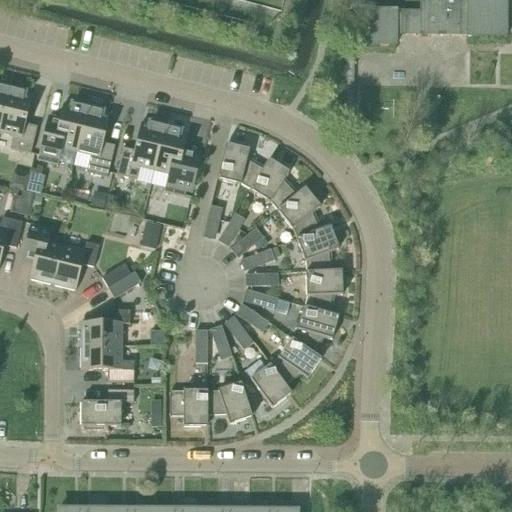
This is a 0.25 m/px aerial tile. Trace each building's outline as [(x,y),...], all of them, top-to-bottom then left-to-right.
[(505,36),(506,1),(470,1),(469,0),(445,0),(445,2),(421,2),(421,13),(395,12),(395,11),(358,10),(357,46),(395,46),(395,34),(468,34),(467,36),(505,36)] [(353,46),(343,46),(342,125),(352,125),(353,46)] [(0,127),(9,90),(0,87),(0,127)] [(9,90),(0,127),(0,134),(13,138),(9,150),(30,155),(37,128),(25,125),(32,98),(24,96),(24,94),(9,90)] [(63,105),(59,120),(56,133),(44,130),(37,162),(57,167),(61,150),(76,153),(87,109),(72,106),(71,107),(63,105)] [(87,109),(76,153),(90,157),(86,174),(106,179),(114,147),(102,144),(109,117),(101,115),(102,113),(87,109)] [(48,117),(44,130),(56,133),(59,120),(48,117)] [(140,169),(154,172),(165,129),(150,125),(149,127),(141,125),(134,152),(123,149),(116,176),(137,181),(140,169)] [(165,129),(154,172),(168,176),(164,193),(185,198),(192,167),(181,164),(188,136),(179,134),(180,132),(165,129)] [(217,180),(240,186),(240,185),(250,191),(263,171),(246,161),(249,151),(232,147),(231,149),(225,147),(217,180)] [(250,191),(249,191),(270,204),(277,212),(296,197),(296,196),(283,183),(289,174),(274,164),(273,166),(267,163),(263,171),(250,191)] [(12,172),(9,189),(25,192),(28,175),(12,172)] [(28,180),(26,192),(40,195),(42,183),(28,180)] [(277,212),(276,212),(292,231),(293,230),(296,240),(297,241),(319,232),(312,215),(320,208),(309,194),(307,195),(303,191),(296,196),(296,197),(277,212)] [(91,196),(88,208),(102,211),(105,199),(91,196)] [(107,196),(103,212),(114,214),(118,199),(107,196)] [(34,197),(31,209),(39,211),(42,199),(34,197)] [(210,207),(203,239),(215,242),(222,210),(210,207)] [(175,213),(172,228),(183,231),(186,216),(175,213)] [(235,214),(217,242),(228,249),(245,221),(235,214)] [(0,226),(0,264),(4,247),(16,250),(22,224),(2,219),(0,226)] [(51,231),(30,226),(21,262),(33,265),(29,280),(52,286),(62,247),(48,243),(51,231)] [(296,240),(305,263),(306,273),(306,274),(330,273),(330,272),(328,254),(338,250),(332,233),(330,234),(328,228),(319,232),(297,241),(296,240)] [(256,229),(230,250),(238,260),(263,239),(256,229)] [(153,250),(156,235),(141,231),(137,246),(153,250)] [(62,247),(52,286),(76,292),(82,266),(94,269),(99,247),(86,244),(84,252),(62,247)] [(280,246),(274,249),(278,258),(284,255),(280,246)] [(270,250),(240,262),(244,273),(275,262),(270,250)] [(102,280),(108,290),(130,276),(124,266),(102,280)] [(306,273),(305,273),(306,297),(307,297),(305,308),(304,308),(327,315),(327,314),(332,296),(342,296),(342,278),(339,278),(339,272),(330,272),(330,273),(306,274),(306,273)] [(134,274),(130,276),(108,290),(114,300),(141,284),(134,274)] [(278,274),(245,276),(246,288),(278,287),(278,274)] [(277,300),(246,291),(242,303),(274,312),(277,300)] [(269,324),(242,305),(235,316),(262,334),(269,324)] [(305,308),(304,308),(297,331),(298,331),(292,340),(292,341),(311,354),(312,353),(322,338),(332,341),(337,324),(335,323),(336,317),(327,314),(327,315),(304,308),(305,308)] [(81,324),(81,348),(121,348),(121,325),(130,325),(130,312),(108,312),(108,324),(81,324)] [(253,344),(233,318),(224,325),(243,351),(253,344)] [(232,358),(221,327),(210,331),(220,362),(232,358)] [(151,332),(151,347),(164,347),(164,332),(151,332)] [(207,365),(207,332),(195,332),(195,364),(207,365)] [(319,359),(312,353),(311,354),(292,341),(292,340),(291,340),(278,360),(270,367),(284,386),(299,374),(307,380),(318,365),(316,364),(319,359)] [(176,343),(176,355),(188,356),(189,343),(176,343)] [(121,348),(81,348),(81,372),(107,372),(107,384),(134,384),(134,363),(121,363),(121,348)] [(270,366),(250,380),(272,409),(286,398),(285,397),(290,393),(284,386),(270,367),(270,366)] [(246,420),(245,418),(251,416),(241,384),(218,392),(207,393),(206,393),(206,417),(226,416),(229,426),(246,420)] [(81,403),(81,428),(84,428),(84,432),(104,432),(104,428),(121,428),(121,404),(133,404),(134,392),(107,392),(107,404),(81,403)] [(207,392),(183,392),(183,393),(169,392),(169,418),(183,417),(183,428),(201,428),(201,417),(206,417),(206,393),(207,393),(207,392)] [(161,428),(161,416),(144,415),(144,428),(161,428)]
